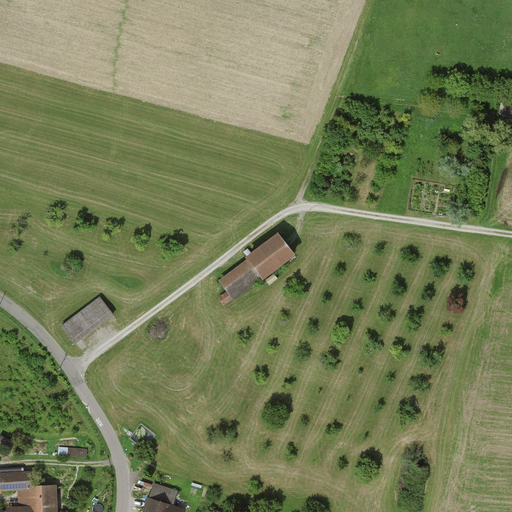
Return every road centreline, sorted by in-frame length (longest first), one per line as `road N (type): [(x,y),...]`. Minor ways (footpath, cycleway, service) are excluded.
road 1 (track): [(511,234),(292,211),(71,373)]
road 2 (tertiary): [(123,511),(112,439),(53,348),(0,301)]
road 3 (track): [(119,461),(0,468)]
